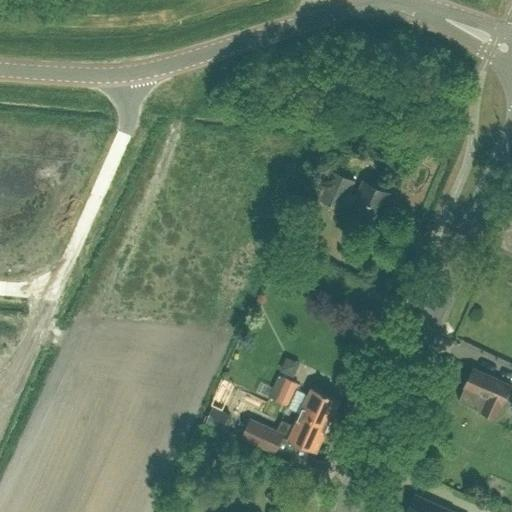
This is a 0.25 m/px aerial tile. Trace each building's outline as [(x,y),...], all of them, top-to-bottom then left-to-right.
[(357,195),(350,192),(355,180),(333,171),(320,200),(376,225),(391,192),(363,180),(357,195)] [(365,263),(372,247),(352,239),(346,254),(365,263)] [(480,410),(479,411),(496,419),(502,405),(511,385),(472,367),(464,386),(465,386),(458,400),(480,410)] [(300,413),(328,425),(340,400),(312,387),(300,413)] [(223,428),(230,412),(214,405),(206,421),(205,423),(222,430),(223,428)] [(317,451),(328,425),(300,413),(295,425),(282,419),(277,431),(250,418),(242,437),(276,452),(283,436),(317,451)] [(407,511),(451,511),(441,507),(442,507),(415,495),(407,511)]
